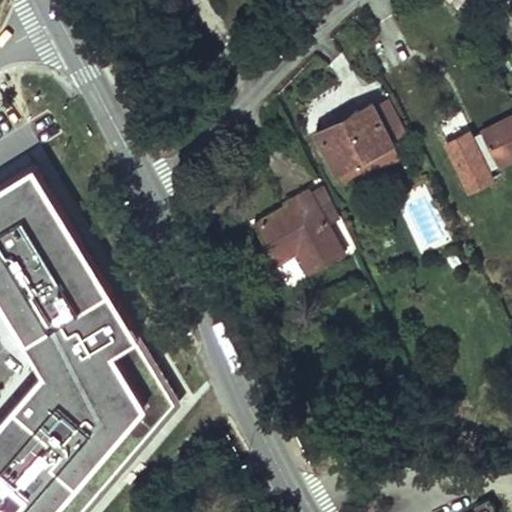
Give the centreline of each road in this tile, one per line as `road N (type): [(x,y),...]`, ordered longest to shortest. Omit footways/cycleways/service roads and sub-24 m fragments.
road 1 (tertiary): [(309,511),(148,193)]
road 2 (residential): [(148,193),(362,0)]
road 3 (tertiary): [(148,193),(49,0)]
